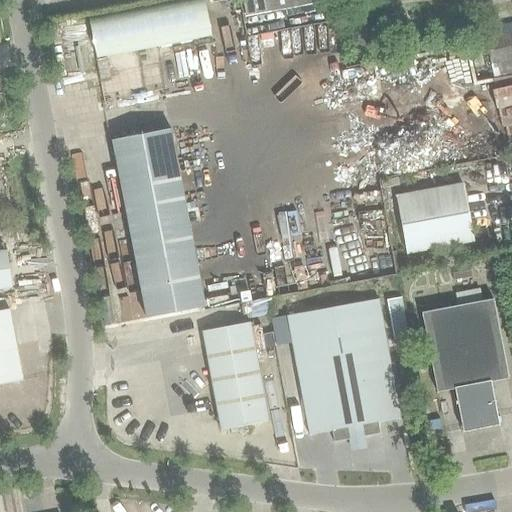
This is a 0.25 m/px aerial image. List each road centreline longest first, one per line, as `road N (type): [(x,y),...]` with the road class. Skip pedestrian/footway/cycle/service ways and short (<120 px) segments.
road 1 (unclassified): [(71,469),(83,383),(18,0)]
road 2 (unclassified): [(379,499),(71,469)]
road 3 (unclassified): [(379,499),(511,480)]
